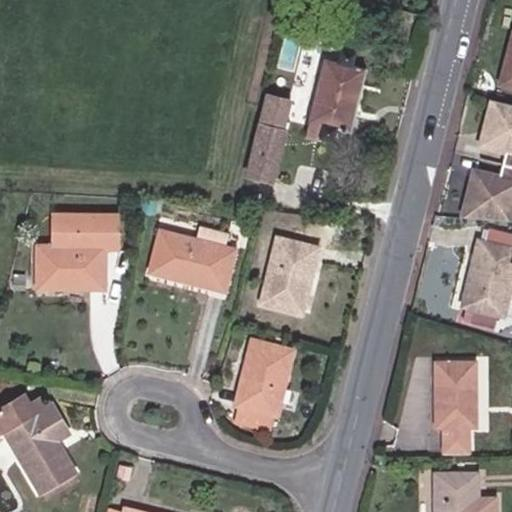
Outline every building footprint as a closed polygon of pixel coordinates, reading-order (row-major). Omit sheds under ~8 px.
[(313,109),(304,106),(302,113),(310,115),(305,133),(334,140),(338,130),(347,132),(364,66),(352,62),(356,50),(342,47),(339,59),(319,54),(317,62),(324,65),(313,109)] [(324,65),(317,62),(313,61),(301,105),(304,106),(313,109),(324,65)] [(511,75),(504,74),(502,83),(511,85),(511,75)] [(290,100),(266,94),(247,175),(274,182),(287,131),(280,129),(290,100)] [(511,106),(491,102),(482,135),(486,136),(483,149),(502,154),(495,180),(475,174),(471,186),(466,185),(456,219),(504,222),(511,195),(511,106)] [(110,248),(110,215),(74,214),(74,233),(64,233),(64,246),(49,246),(31,245),(31,286),(95,288),(95,247),(110,248)] [(74,233),(74,214),(50,214),(49,246),(64,246),(64,233),(74,233)] [(220,289),(230,248),(156,232),(146,272),(220,289)] [(483,243),(474,242),(463,311),(502,318),(511,270),(511,269),(511,237),(485,232),(483,243)] [(313,249),(271,237),(252,303),(295,315),(313,249)] [(231,406),(261,413),(268,415),(284,352),(243,342),(229,406),(231,406)] [(478,365),(433,365),(433,431),(442,430),(442,458),(471,458),(470,430),(479,430),(478,365)] [(7,393),(14,403),(23,398),(18,388),(7,393)] [(14,403),(7,393),(0,397),(0,437),(31,492),(65,474),(44,437),(60,428),(45,402),(40,405),(32,393),(23,398),(14,403)] [(258,429),(261,413),(231,406),(227,421),(258,429)] [(494,504),(495,479),(455,477),(452,511),(508,511),(509,506),(494,504)]
